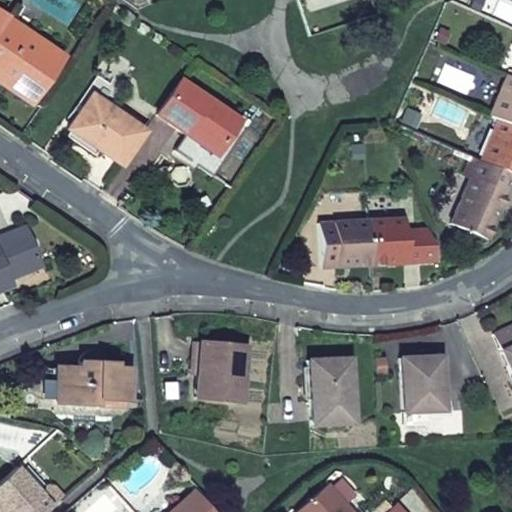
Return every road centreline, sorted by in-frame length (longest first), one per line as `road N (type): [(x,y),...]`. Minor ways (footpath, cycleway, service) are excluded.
road 1 (residential): [(143,247),(193,280),(313,313),(416,315),(511,274)]
road 2 (residential): [(143,247),(0,146)]
road 3 (residential): [(0,332),(82,306),(143,247)]
